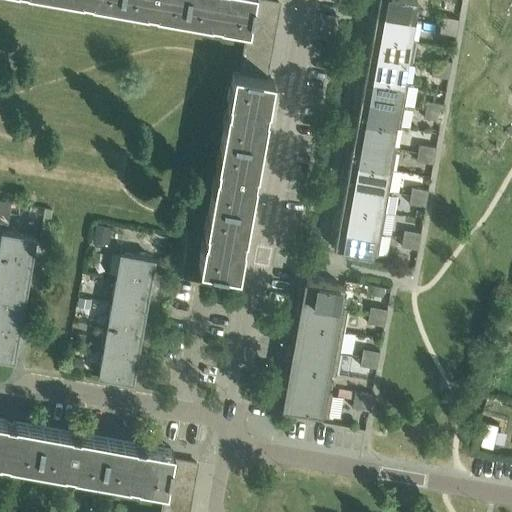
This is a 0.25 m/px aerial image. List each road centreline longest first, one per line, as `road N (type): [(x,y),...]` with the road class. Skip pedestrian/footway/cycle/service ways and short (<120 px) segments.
road 1 (residential): [(229,432),(307,0)]
road 2 (residential): [(511,496),(249,449),(229,432)]
road 3 (residential): [(229,432),(212,417),(34,385),(0,398)]
